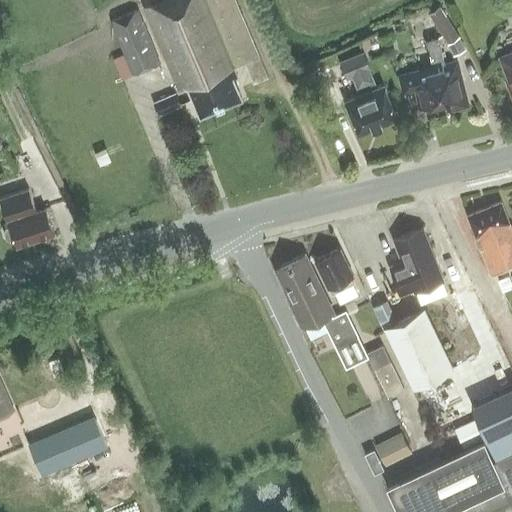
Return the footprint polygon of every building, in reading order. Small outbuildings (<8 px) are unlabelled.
[(252,83),(267,77),(234,0),(161,0),(144,8),(179,91),(186,88),(199,116),(240,99),(232,78),(236,76),(233,69),(244,64),(252,83)] [(459,36),(439,5),(427,13),(448,44),(453,55),(465,49),(459,36)] [(160,63),(138,9),(109,21),(123,54),(112,58),(121,79),(160,63)] [(433,68),(401,75),(405,89),(416,86),(422,106),(446,100),(448,102),(449,101),(451,107),(466,103),(460,81),(462,78),(461,73),(458,72),(455,61),(445,64),(438,37),(426,40),(433,68)] [(511,48),(497,55),(511,94),(511,48)] [(358,132),(397,116),(383,82),(376,85),(369,67),(370,67),(363,50),(340,60),(347,76),(352,74),(359,92),(344,98),(358,132)] [(180,106),(175,93),(153,102),(158,114),(180,106)] [(9,242),(13,240),(15,246),(53,233),(45,209),(35,212),(27,190),(0,199),(0,202),(8,227),(4,229),(2,233),(4,239),(9,242)] [(490,275),(511,266),(511,225),(511,226),(501,201),(467,214),(476,238),(474,240),(476,245),(479,245),(490,275)] [(393,239),(402,260),(390,265),(401,294),(413,289),(413,291),(443,279),(423,227),(393,239)] [(332,295),(337,292),(353,284),(350,278),(354,276),(340,248),(315,260),(328,288),(329,288),(332,295)] [(304,325),(321,316),(336,346),(358,335),(346,310),(333,317),(331,314),(332,314),(303,254),(277,267),(286,287),(288,287),(292,296),(290,297),(304,325)] [(468,316),(488,306),(476,281),(456,291),(468,316)] [(373,306),(383,327),(396,321),(386,299),(373,306)] [(396,321),(383,327),(412,388),(453,368),(424,307),(396,321)] [(404,388),(382,344),(366,352),(387,396),(404,388)] [(0,418),(12,413),(0,384),(0,418)] [(511,384),(469,404),(493,456),(511,447),(511,384)] [(96,417),(28,447),(40,475),(108,445),(96,417)] [(511,511),(511,451),(494,460),(484,439),(385,485),(398,511),(511,511)] [(373,448),(364,453),(374,473),(383,468),(373,448)]
